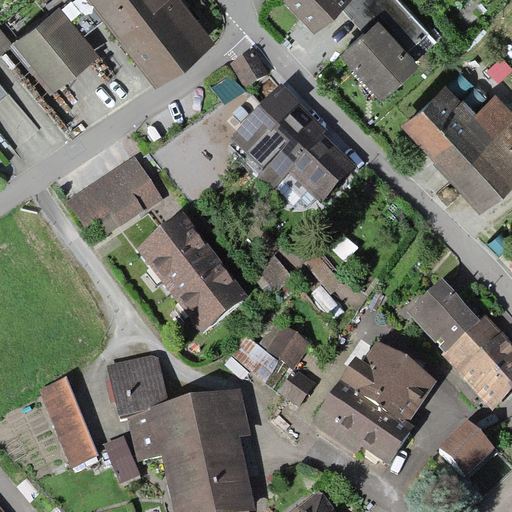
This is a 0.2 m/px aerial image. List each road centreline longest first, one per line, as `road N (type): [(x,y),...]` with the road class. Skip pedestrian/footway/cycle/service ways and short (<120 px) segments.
road 1 (residential): [(253,31),(462,239),(511,301)]
road 2 (residential): [(253,31),(0,202)]
